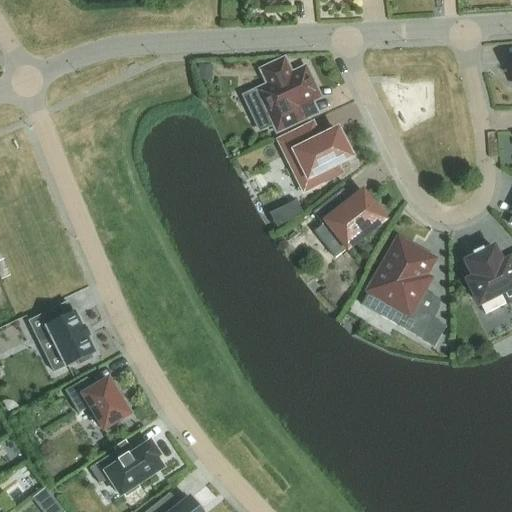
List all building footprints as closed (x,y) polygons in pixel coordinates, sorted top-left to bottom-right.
[(271,88),(260,93),(272,119),(270,119),(277,135),(305,122),(298,108),(318,98),(305,71),(291,78),(284,63),(264,72),(271,88)] [(212,82),(213,67),(199,66),(199,81),(212,82)] [(313,127),(306,130),(280,143),(304,193),(340,175),(336,167),(351,159),(338,132),(320,141),(313,127)] [(343,191),(313,215),(323,227),(328,224),(348,250),(384,222),(382,219),(385,217),(376,206),(373,208),(363,195),(353,203),(343,191)] [(298,199),(283,206),(290,220),(305,213),(298,199)] [(370,291),(369,293),(371,294),(385,302),(407,315),(399,328),(415,338),(422,342),(435,349),(447,328),(434,321),(430,319),(413,309),(421,296),(415,293),(424,278),(433,262),(420,254),(419,256),(411,251),(412,249),(399,242),(373,287),(370,291)] [(502,266),(501,262),(494,249),(484,254),(483,254),(483,255),(477,258),(476,258),(476,259),(466,264),(475,280),(469,283),(486,316),(511,302),(511,270),(508,263),(502,266)] [(0,276),(2,281),(11,277),(1,255),(0,255),(0,276)] [(39,346),(51,340),(66,370),(77,364),(79,368),(93,361),(91,357),(95,355),(87,341),(89,340),(84,330),(82,331),(75,316),(61,323),(55,311),(28,324),(39,346)] [(122,403),(117,394),(109,381),(94,390),(87,380),(65,393),(79,415),(90,409),(104,432),(130,417),(122,403)] [(17,449),(11,439),(3,444),(9,454),(17,449)] [(118,451),(91,469),(101,485),(111,479),(122,496),(125,494),(127,497),(141,489),(139,486),(164,469),(157,459),(161,457),(152,443),(124,462),(118,451)] [(171,495),(149,511),(199,511),(190,500),(181,508),(171,495)] [(42,511),(61,511),(54,503),(42,511)]
